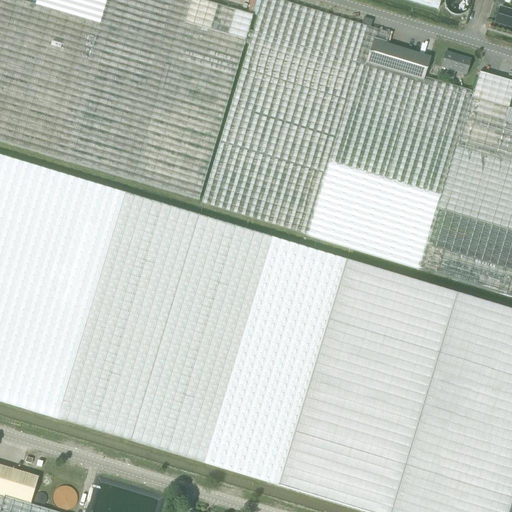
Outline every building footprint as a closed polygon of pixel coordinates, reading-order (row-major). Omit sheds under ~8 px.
[(35,0),(34,5),(16,0),(0,0),(0,141),(198,200),(246,32),(250,17),(194,0),(35,0)] [(371,40),(385,45),(388,34),(273,0),(262,0),(200,204),(419,270),(511,297),(511,110),(508,109),(471,98),(469,97),(471,91),(423,77),(422,82),(364,64),(371,40)] [(407,0),(438,9),(440,0),(407,0)] [(511,27),(511,11),(500,8),(496,23),(511,27)] [(361,25),(370,27),(372,21),(363,18),(361,25)] [(429,58),(385,45),(371,40),(364,64),(422,82),(423,77),(429,58)] [(440,68),(447,70),(445,77),(453,79),(455,72),(465,76),(470,61),(445,54),(440,68)] [(511,82),(479,72),(471,98),(508,109),(511,94),(511,82)] [(0,402),(199,462),(278,485),(367,511),(510,511),(511,508),(511,310),(345,260),(274,240),(0,156),(0,402)] [(0,498),(30,507),(31,504),(38,479),(0,467),(0,498)] [(0,511),(55,511),(31,504),(30,507),(0,498),(0,511)]
